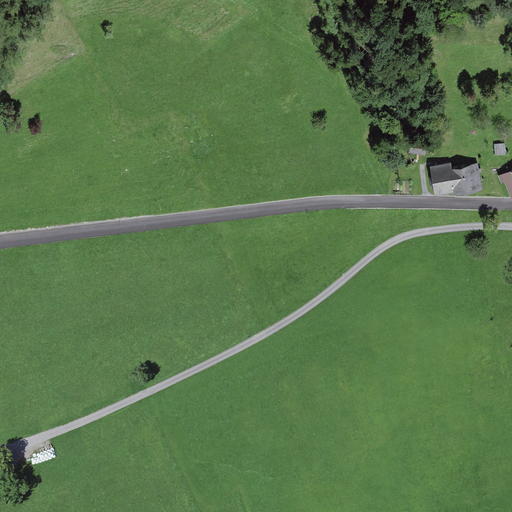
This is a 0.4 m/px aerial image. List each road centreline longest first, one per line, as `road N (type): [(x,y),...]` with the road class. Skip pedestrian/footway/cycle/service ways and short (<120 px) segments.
road 1 (track): [(511,229),(391,244),(257,340),(103,413),(0,450)]
road 2 (tertiary): [(0,241),(334,204),(511,204)]
